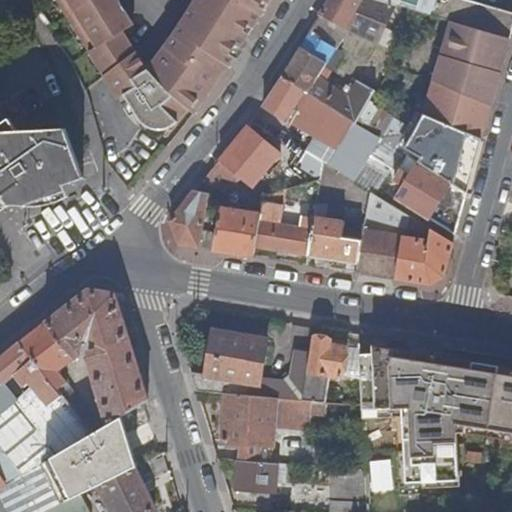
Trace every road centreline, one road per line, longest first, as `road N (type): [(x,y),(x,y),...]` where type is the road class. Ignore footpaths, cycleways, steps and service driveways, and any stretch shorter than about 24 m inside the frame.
road 1 (secondary): [(146,268),(463,325)]
road 2 (residential): [(119,236),(152,209),(307,0)]
road 3 (residential): [(207,511),(149,317),(146,268)]
road 4 (residential): [(463,325),(511,137)]
road 5 (secondary): [(119,236),(0,324)]
